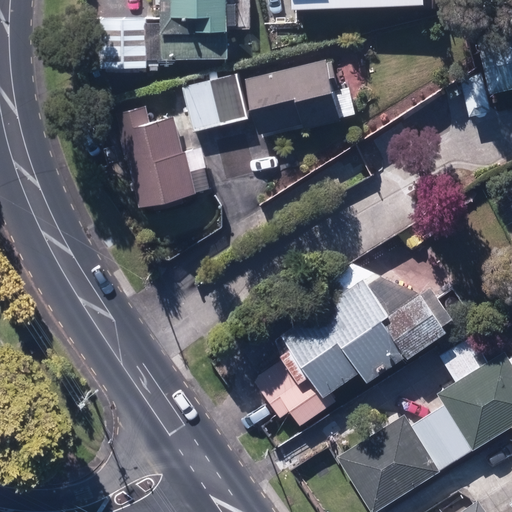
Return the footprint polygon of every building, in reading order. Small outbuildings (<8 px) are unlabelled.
[(161,7),(162,61),(228,59),(228,31),(252,30),(250,0),(155,0),(156,7),(161,7)] [(292,0),(293,10),(425,5),(424,0),(292,0)] [(109,74),(140,74),(140,68),(147,68),(147,20),(100,20),(100,68),(109,68),(109,74)] [(511,34),(478,42),(489,94),(511,88),(511,34)] [(150,70),(159,71),(160,58),(151,58),(150,70)] [(245,81),(258,136),(302,125),(303,130),(339,121),(339,118),(354,114),(348,90),(333,93),(332,89),(338,88),(332,62),(326,64),(325,61),(245,81)] [(182,88),(193,133),(249,118),(238,74),(182,88)] [(461,78),(470,116),(491,112),(482,74),(461,78)] [(153,204),(155,210),(181,204),(180,199),(195,195),(195,194),(210,190),(201,149),(183,153),(175,117),(150,123),(147,108),(116,115),(125,157),(128,156),(139,208),(153,204)] [(436,212),(445,226),(458,218),(449,203),(436,212)] [(417,225),(426,240),(444,228),(435,213),(417,225)] [(291,411),(301,426),(337,401),(331,392),(360,373),(367,384),(407,356),(408,359),(446,332),(442,326),(453,319),(431,286),(421,294),(352,263),(305,296),(316,312),(275,341),(283,359),(254,380),(281,419),(291,411)] [(445,404),(426,417),(455,462),(511,426),(511,357),(509,360),(505,352),(489,362),(472,335),(439,357),(455,383),(438,394),(445,404)] [(375,511),(455,462),(426,417),(412,425),(405,415),(338,457),(372,511),(375,511)]
